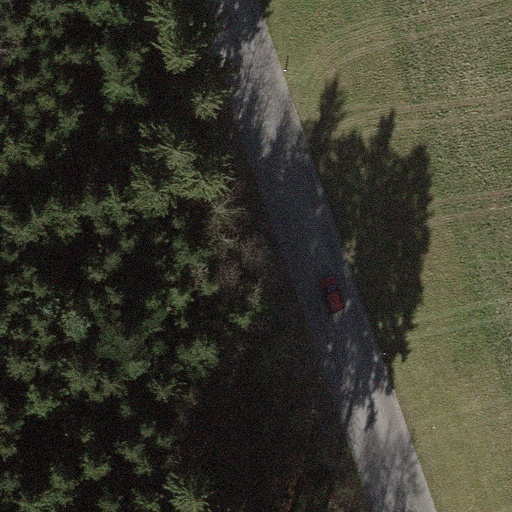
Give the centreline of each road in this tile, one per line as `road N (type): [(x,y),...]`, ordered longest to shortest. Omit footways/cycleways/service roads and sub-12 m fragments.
road 1 (tertiary): [(407,511),(226,0)]
road 2 (track): [(273,133),(340,83),(395,56)]
